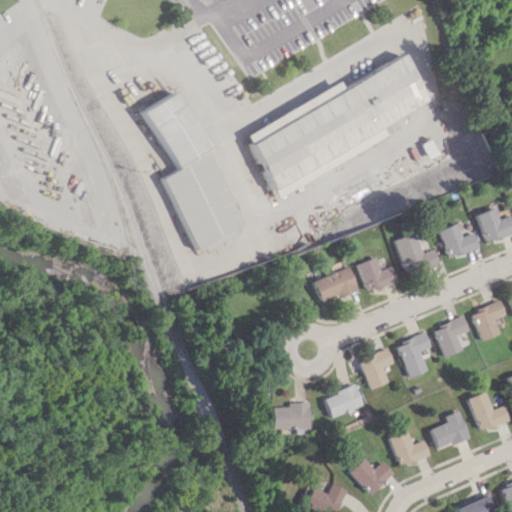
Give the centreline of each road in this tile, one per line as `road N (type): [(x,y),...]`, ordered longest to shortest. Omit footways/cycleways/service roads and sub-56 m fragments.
road 1 (residential): [(511,262),(329,340)]
road 2 (residential): [(511,454),(417,495),(407,511)]
road 3 (residential): [(327,359),(329,340),(320,331),(293,340),(294,359),(304,367),(327,359)]
